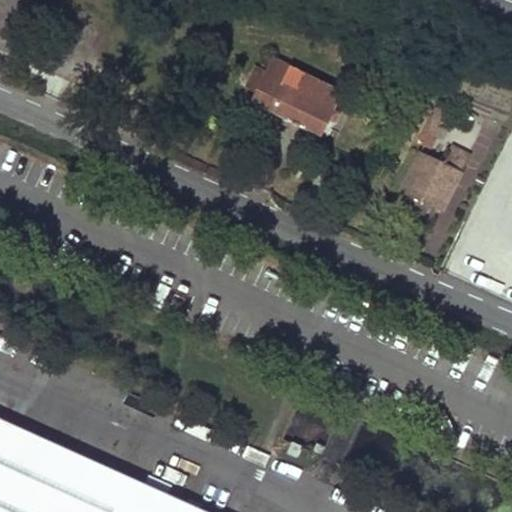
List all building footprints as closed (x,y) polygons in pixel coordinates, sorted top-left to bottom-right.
[(341,100),(267,65),(262,76),(253,72),(242,94),(251,98),(247,109),(318,143),(323,131),(327,133),(337,108),(341,100)] [(346,112),(337,108),(327,133),(335,137),(346,112)] [(444,118),(432,113),(417,144),(428,149),(444,118)] [(444,165),(418,153),(400,192),(413,198),(407,210),(420,216),(425,203),(442,211),(468,156),(452,148),(444,165)] [(0,511),(203,511),(0,420),(0,511)]
